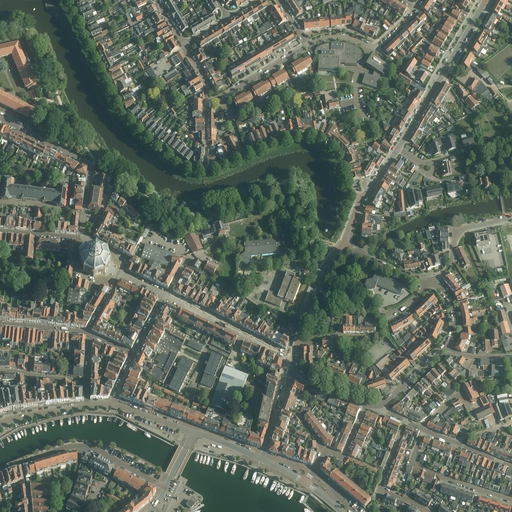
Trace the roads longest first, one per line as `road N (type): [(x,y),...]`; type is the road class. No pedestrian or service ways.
road 1 (residential): [(70,0),(121,108),(183,164),(204,169)]
road 2 (tertiary): [(397,149),(484,0)]
road 3 (residential): [(241,153),(289,135),(320,137),(339,151),(350,189),(361,198)]
road 4 (residential): [(78,238),(90,165),(27,130)]
road 5 (residential): [(511,500),(416,466),(422,429)]
road 6 (residential): [(119,462),(73,445),(0,470)]
road 7 (residential): [(0,42),(20,39),(43,92),(27,130)]
